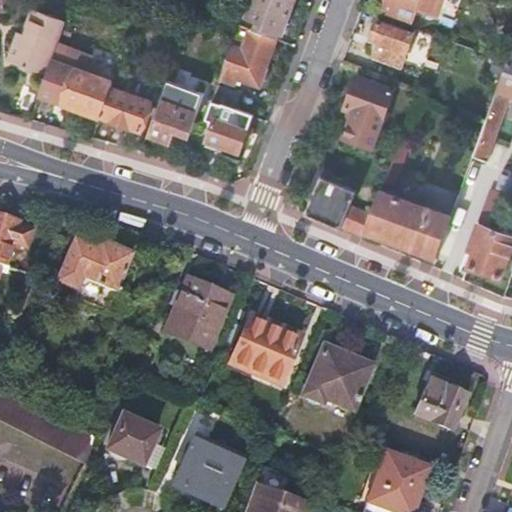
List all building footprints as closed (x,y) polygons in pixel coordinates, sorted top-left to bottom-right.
[(253,0),(247,16),(263,22),(269,5),(253,0)] [(295,0),(253,0),(269,5),(263,22),(262,26),(279,32),(284,33),(295,0)] [(384,0),(381,9),(413,21),(418,8),(434,13),(439,0),(384,0)] [(213,15),(194,8),(193,13),(211,19),(213,15)] [(47,74),(58,45),(66,22),(33,10),(25,34),(20,32),(11,61),(47,74)] [(211,19),(193,13),(191,18),(209,25),(211,19)] [(377,20),(370,38),(379,41),(374,56),(401,66),(413,33),(377,20)] [(290,50),(293,44),(277,38),(260,32),(250,28),(243,49),(233,45),(221,79),(236,84),(239,77),(260,84),(274,44),(290,50)] [(111,87),(113,83),(100,78),(103,69),(89,63),(91,57),(58,45),(47,74),(40,95),(100,117),(111,87)] [(511,51),(509,61),(498,89),(488,117),(482,135),(474,155),(488,160),(495,140),(511,94),(511,173),(511,177),(504,174),(496,184),(511,189),(511,51)] [(360,122),(378,129),(393,89),(357,75),(344,109),(362,115),(360,122)] [(241,94),(219,85),(214,100),(236,108),(241,94)] [(152,103),(111,87),(100,117),(141,133),(152,103)] [(214,100),(211,108),(221,112),(219,116),(218,115),(209,139),(210,140),(209,144),(223,149),(224,145),(241,151),(246,137),(250,138),(254,128),(250,127),(255,115),(236,108),(214,100)] [(188,143),(194,123),(197,116),(164,104),(152,137),(171,144),(173,137),(178,139),(178,140),(188,143)] [(393,157),(383,182),(393,186),(419,117),(409,114),(393,157)] [(306,213),(362,237),(365,230),(372,212),(350,203),(356,188),(329,177),(331,170),(319,165),(312,184),(316,185),(306,213)] [(437,258),(453,215),(380,189),(372,212),(365,230),(437,258)] [(0,217),(0,223),(18,228),(20,223),(0,217)] [(0,267),(7,269),(14,244),(28,249),(32,232),(18,228),(0,223),(0,267)] [(511,260),(511,237),(479,226),(470,251),(476,253),(471,268),(501,278),(508,259),(511,260)] [(59,267),(70,243),(57,238),(47,262),(59,267)] [(100,240),(97,248),(75,238),(56,283),(77,292),(75,298),(109,312),(134,254),(100,240)] [(177,307),(166,331),(209,350),(232,296),(189,278),(182,294),(180,293),(175,306),(177,307)] [(231,364),(282,386),(303,338),(252,316),(231,364)] [(324,403),(327,397),(354,408),(372,367),(326,347),(305,395),(324,403)] [(415,415),(452,431),(467,396),(430,380),(415,415)] [(94,436),(0,389),(0,421),(87,464),(94,448),(89,446),(86,445),(94,436)] [(125,414),(109,448),(144,464),(160,429),(125,414)] [(197,434),(174,485),(223,507),(246,457),(197,434)] [(386,450),(362,511),(414,511),(431,467),(386,450)] [(257,487),(247,511),(304,511),(307,505),(257,487)]
